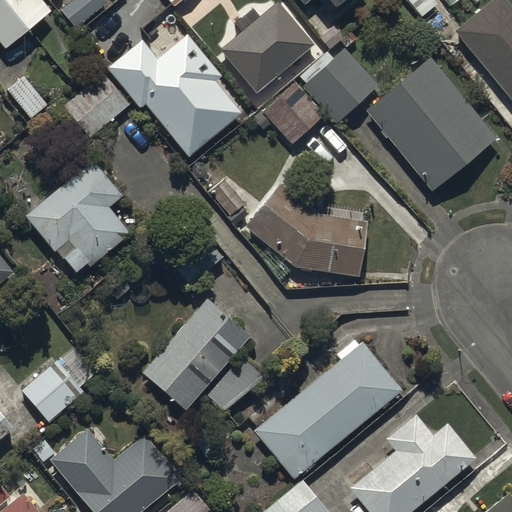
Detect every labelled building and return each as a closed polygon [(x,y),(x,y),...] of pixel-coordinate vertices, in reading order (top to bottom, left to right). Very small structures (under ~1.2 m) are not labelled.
[(41,0),(0,0),(0,44),(4,49),(51,12),(41,0)] [(63,0),(59,3),(73,22),(103,0),(63,0)] [(181,0),(181,1),(192,14),(208,0),(181,0)] [(330,20),(354,0),(294,0),(304,12),(316,2),(330,20)] [(511,12),(502,0),(498,0),(452,37),(509,107),(511,105),(511,12)] [(257,95),(313,45),(275,3),(219,53),(257,95)] [(220,68),(185,28),(155,53),(138,34),(105,63),(139,102),(143,98),(189,152),(241,107),(213,74),(220,68)] [(301,77),(299,79),(334,116),(373,78),(340,43),(330,52),(325,46),(297,73),(301,77)] [(363,118),(431,199),(496,146),(428,64),(363,118)] [(100,67),(60,101),(86,132),(127,98),(100,67)] [(21,71),(4,84),(28,113),(45,100),(21,71)] [(321,107),(291,77),(260,107),(290,137),(321,107)] [(120,187),(89,152),(22,210),(75,272),(127,227),(104,200),(120,187)] [(220,174),(207,184),(228,210),(241,200),(220,174)] [(315,208),(277,177),(243,219),(293,260),(355,268),(363,214),(315,208)] [(187,284),(222,258),(200,230),(166,256),(187,284)] [(0,279),(10,271),(0,260),(0,279)] [(251,332),(202,291),(138,366),(184,405),(199,387),(220,405),(257,361),(239,346),(251,332)] [(290,473),(400,383),(360,335),(355,339),(349,333),(332,347),(337,354),(316,372),(312,367),(299,378),(302,382),(250,425),(290,473)] [(45,422),(81,390),(53,358),(16,390),(45,422)] [(392,443),(346,480),(371,511),(401,511),(475,453),(444,415),(431,425),(415,406),(383,432),(392,443)] [(0,441),(15,429),(0,411),(0,441)] [(87,425),(49,457),(89,505),(81,511),(137,511),(183,475),(146,429),(112,456),(87,425)] [(325,511),(301,483),(265,511),(325,511)] [(0,504),(10,496),(0,484),(0,504)] [(511,511),(511,489),(509,486),(478,511),(511,511)] [(38,511),(23,493),(0,511),(38,511)] [(209,511),(194,494),(172,511),(209,511)]
